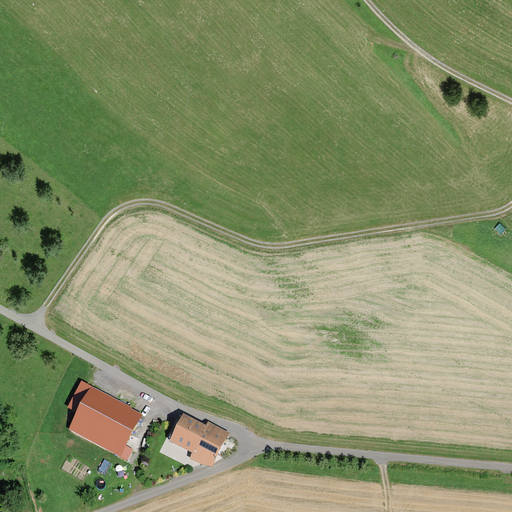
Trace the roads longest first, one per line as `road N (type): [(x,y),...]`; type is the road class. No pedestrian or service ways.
road 1 (track): [(30,326),(124,205),(162,203),(268,246),(511,205)]
road 2 (track): [(367,0),(427,57),(511,101)]
